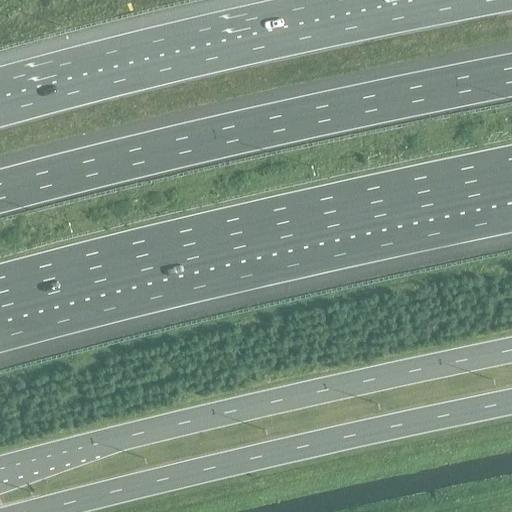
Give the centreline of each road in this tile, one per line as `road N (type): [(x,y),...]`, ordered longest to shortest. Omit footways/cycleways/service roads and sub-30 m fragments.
road 1 (tertiary): [(511,350),(0,471)]
road 2 (motorway): [(0,293),(511,174)]
road 3 (motorway): [(511,77),(246,130),(0,192)]
road 4 (tertiary): [(48,511),(511,402)]
road 5 (motorway): [(422,0),(0,95)]
